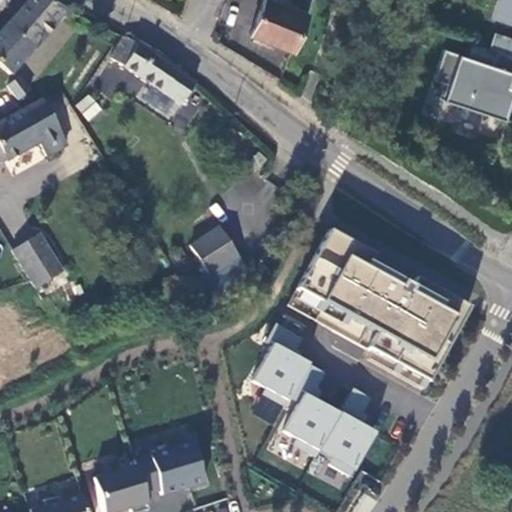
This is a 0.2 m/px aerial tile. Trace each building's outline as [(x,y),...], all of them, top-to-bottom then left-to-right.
[(0,66),(10,74),(66,11),(45,0),(29,0),(0,33),(0,66)] [(185,0),(177,15),(203,30),(220,0),(185,0)] [(263,0),(249,35),(291,52),(306,15),(297,11),(299,6),(284,0),(263,0)] [(511,0),(496,0),(490,21),(511,27),(511,0)] [(511,39),(493,33),(486,49),(511,56),(511,39)] [(180,105),(194,83),(177,68),(150,50),(149,51),(136,43),(122,36),(109,58),(122,66),(134,74),(149,85),(180,105)] [(487,64),(491,51),(486,49),(468,43),(463,56),(487,64)] [(491,51),(487,64),(463,56),(439,48),(429,80),(438,83),(433,98),(498,120),(509,90),(511,90),(511,56),(492,50),(491,51)] [(7,86),(17,99),(29,91),(19,77),(7,86)] [(17,99),(15,100),(22,111),(38,103),(29,91),(17,99)] [(88,121),(102,110),(89,93),(74,105),(88,121)] [(0,123),(0,153),(4,161),(5,162),(38,144),(45,157),(65,146),(40,101),(38,103),(22,111),(0,123)] [(238,258),(219,228),(189,248),(208,277),(238,258)] [(403,273),(327,231),(286,307),(426,384),(467,309),(403,273)] [(62,272),(38,234),(11,251),(34,289),(62,272)] [(290,357),(300,339),(273,325),(263,344),(269,347),(250,383),(285,402),(291,392),(300,397),(281,432),(295,440),(291,447),(314,459),(317,452),(330,459),(326,466),(349,477),(372,435),(354,425),(368,400),(351,390),(337,415),(308,399),(322,374),(290,357)] [(160,496),(203,483),(191,443),(133,461),(134,466),(143,495),(159,491),(160,496)] [(129,511),(142,511),(148,510),(143,495),(134,466),(91,479),(101,511),(121,511),(129,510),(129,511)] [(85,511),(81,495),(58,502),(57,497),(41,502),(42,507),(28,511),(85,511)]
